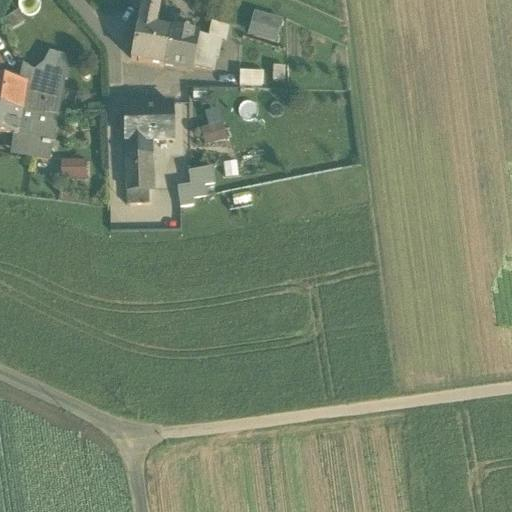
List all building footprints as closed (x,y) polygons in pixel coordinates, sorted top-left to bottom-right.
[(164,66),(164,65),(171,30),(156,27),(161,1),(153,0),(142,0),(131,59),(164,66)] [(255,10),(248,34),(278,43),(285,19),(255,10)] [(190,67),(212,71),(221,27),(211,25),(208,39),(196,36),(190,67)] [(177,32),(171,30),(164,65),(190,70),(190,67),(196,36),(177,32)] [(39,74),(50,53),(48,52),(43,64),(34,71),(30,70),(22,64),(18,83),(26,84),(22,111),(32,113),(39,74)] [(64,81),(66,81),(67,75),(63,74),(66,57),(50,53),(39,74),(62,80),(64,81)] [(67,75),(66,81),(67,81),(73,58),(66,57),(63,74),(67,75)] [(272,67),(273,81),(283,81),(282,67),(272,67)] [(239,86),(261,87),(261,73),(239,72),(239,86)] [(33,113),(55,115),(62,80),(39,74),(32,113),(33,113)] [(0,80),(0,107),(22,111),(26,84),(18,83),(0,80)] [(62,80),(55,115),(59,115),(64,81),(62,80)] [(124,106),(126,165),(148,165),(154,165),(153,141),(173,141),(172,105),(124,106)] [(18,136),(18,131),(22,112),(22,111),(0,107),(0,133),(16,136),(18,136)] [(209,125),(201,127),(206,145),(228,139),(220,109),(206,112),(209,125)] [(18,131),(30,133),(33,113),(32,113),(22,112),(18,131)] [(50,116),(33,113),(30,133),(29,138),(46,141),(50,116)] [(46,141),(29,138),(28,146),(50,150),(55,115),(50,116),(46,141)] [(26,145),(28,146),(29,138),(30,133),(18,131),(18,136),(16,136),(13,155),(24,157),(26,145)] [(24,157),(49,161),(50,150),(28,146),(26,145),(24,157)] [(88,177),(88,160),(63,159),(62,177),(88,177)] [(126,165),(127,192),(149,191),(148,165),(126,165)] [(188,173),(190,186),(177,188),(180,208),(194,206),(193,199),(192,189),(204,186),(214,185),(212,169),(188,173)] [(192,189),(193,199),(206,197),(204,186),(192,189)] [(127,192),(127,206),(149,206),(149,191),(127,192)]
